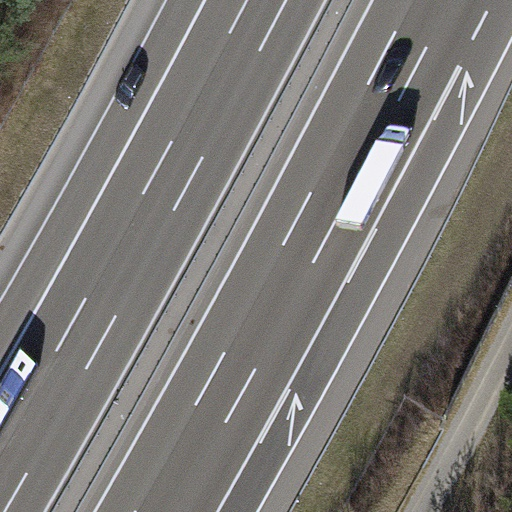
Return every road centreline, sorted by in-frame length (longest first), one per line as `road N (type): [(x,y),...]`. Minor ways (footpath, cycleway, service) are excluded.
road 1 (motorway): [(157,511),(434,0)]
road 2 (motorway): [(167,149),(97,315),(0,486)]
road 3 (motorway): [(167,149),(0,370)]
road 4 (track): [(420,511),(511,348)]
road 5 (motorway): [(247,0),(167,149)]
